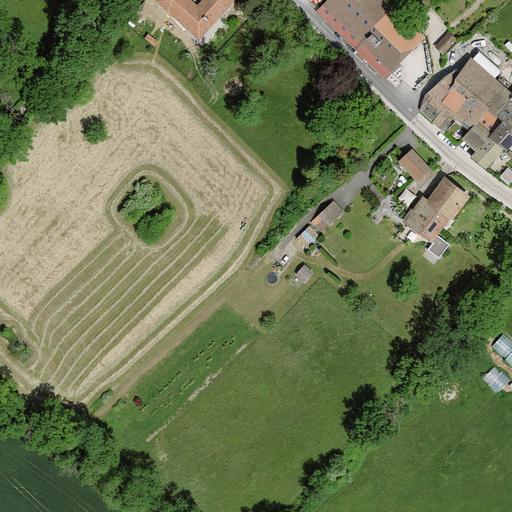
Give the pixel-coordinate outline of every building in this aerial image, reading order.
[(233,0),(205,0),(198,9),(188,0),(160,0),(159,1),(177,17),(178,16),(199,35),(210,22),(212,24),(233,0)] [(424,37),(386,0),(330,0),(327,4),(361,37),(357,41),(380,63),(381,62),(392,74),(401,65),(398,62),(424,37)] [(456,40),(449,34),(437,47),(444,53),(456,40)] [(511,96),(511,94),(472,60),(461,74),(455,71),(451,74),(458,78),(491,110),(496,116),(508,100),(511,96)] [(458,78),(451,74),(446,77),(425,96),(421,111),(434,123),(445,111),(446,112),(447,111),(454,117),(456,114),(474,128),(491,110),(458,78)] [(504,122),(511,129),(511,103),(508,100),(496,116),(504,122)] [(491,110),(474,128),(465,138),(479,150),(491,139),(489,138),(504,122),(496,116),(491,110)] [(511,129),(504,122),(489,138),(491,139),(504,148),(505,149),(511,140),(511,129)] [(372,131),(367,126),(357,135),(362,140),(372,131)] [(486,168),(504,148),(491,139),(479,150),(473,157),(486,168)] [(428,168),(413,151),(401,162),(417,178),(428,168)] [(502,175),(511,183),(511,182),(511,167),(510,166),(502,175)] [(424,198),(418,207),(430,216),(428,219),(439,227),(447,215),(450,217),(465,197),(446,182),(431,203),(424,198)] [(341,213),(333,204),(323,214),(331,223),(341,213)] [(430,216),(418,207),(415,211),(406,223),(434,243),(428,249),(440,258),(450,244),(437,234),(441,229),(439,227),(428,219),(430,216)] [(331,223),(323,214),(312,223),(320,232),(331,223)] [(511,338),(506,333),(495,344),(511,360),(511,338)] [(497,365),(484,377),(497,391),(510,379),(497,365)]
